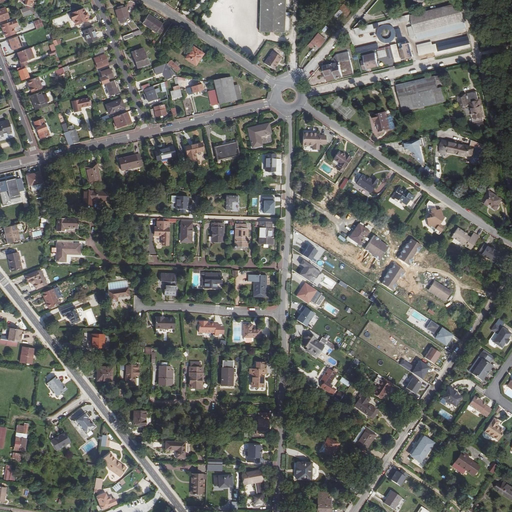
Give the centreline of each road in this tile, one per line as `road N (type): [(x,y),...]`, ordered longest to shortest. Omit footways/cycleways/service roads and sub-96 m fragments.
road 1 (tertiary): [(0,276),(182,511)]
road 2 (residential): [(353,511),(511,271)]
road 3 (residential): [(301,103),(511,243)]
road 4 (residential): [(291,109),(282,312)]
road 5 (track): [(511,197),(465,0)]
road 6 (residential): [(282,312),(277,511)]
road 7 (residential): [(278,87),(147,0)]
road 8 (residential): [(138,307),(282,312)]
road 9 (residential): [(146,133),(97,0)]
road 10 (track): [(288,220),(149,215)]
road 11 (residential): [(146,133),(276,101)]
